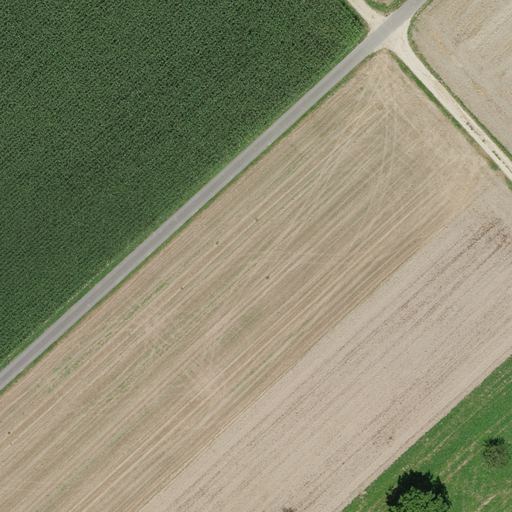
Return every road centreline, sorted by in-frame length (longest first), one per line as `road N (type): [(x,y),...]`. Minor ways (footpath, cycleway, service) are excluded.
road 1 (residential): [(427,0),(0,385)]
road 2 (track): [(511,139),(386,0)]
